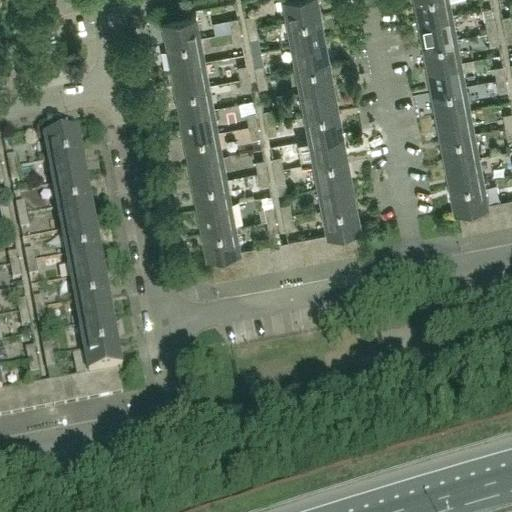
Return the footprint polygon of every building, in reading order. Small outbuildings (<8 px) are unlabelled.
[(321,14),(318,0),(283,0),(287,20),(321,14)] [(431,18),(452,15),(449,0),(414,0),(418,20),(431,18)] [(196,15),(196,13),(161,19),(162,21),(166,43),(200,36),(196,15)] [(257,26),(254,13),(245,15),(247,28),(257,26)] [(325,38),(321,14),(287,20),(291,44),(325,38)] [(418,20),(423,44),(431,42),(456,38),(452,15),(431,18),(418,20)] [(511,27),(511,24),(510,15),(501,16),(504,29),(511,27)] [(239,29),(237,16),(228,18),(230,31),(239,29)] [(495,31),(493,18),(485,20),(487,32),(495,31)] [(259,39),(257,26),(247,28),(250,41),(259,39)] [(241,42),(239,29),(230,31),(232,44),(241,42)] [(498,43),(495,31),(487,32),(489,45),(498,43)] [(200,36),(166,43),(170,67),(204,60),(200,36)] [(291,44),(295,65),(295,67),(329,61),(325,38),(291,44)] [(423,44),(427,65),(427,68),(461,62),(456,38),(431,42),(423,44)] [(170,67),(175,91),(209,84),(204,60),(170,67)] [(266,76),(264,65),(263,61),(254,63),(254,65),(256,76),(266,76)] [(329,61),(295,67),(300,91),(334,85),(329,61)] [(465,85),(461,65),(461,62),(427,68),(432,92),(465,85)] [(248,77),(246,65),(246,64),(237,66),(239,78),(248,77)] [(505,78),(502,66),(494,67),(496,80),(505,78)] [(268,86),(266,76),(256,76),(258,88),(268,86)] [(250,89),(248,77),(239,78),(242,91),(250,89)] [(507,90),(505,78),(496,80),(498,92),(507,90)] [(175,91),(179,114),(213,107),(209,84),(175,91)] [(300,91),(304,115),(338,109),(334,85),(300,91)] [(432,92),(436,115),(470,109),(465,85),(432,92)] [(218,131),(213,107),(179,114),(184,138),(218,131)] [(274,121),(272,109),(263,110),(265,123),(274,121)] [(304,115),(309,139),(343,132),(338,109),(304,115)] [(436,115),(440,139),(474,133),(470,109),(436,115)] [(257,124),(255,112),(246,113),(248,126),(257,124)] [(511,125),(511,117),(511,113),(502,115),(505,127),(511,125)] [(276,133),(274,121),(265,123),(267,135),(276,133)] [(259,136),(257,124),(248,126),(250,138),(259,136)] [(184,138),(188,161),(222,155),(218,131),(184,138)] [(78,135),(77,132),(44,138),(44,142),(48,163),(82,157),(78,135)] [(309,139),(313,162),(347,156),(343,132),(309,139)] [(440,139),(445,163),(478,156),(474,133),(440,139)] [(188,161),(193,185),(227,178),(222,155),(188,161)] [(17,169),(15,156),(6,158),(9,170),(17,169)] [(283,168),(280,156),(271,157),(274,170),(283,168)] [(347,156),(313,162),(317,186),(351,180),(347,156)] [(483,180),(478,156),(445,163),(449,186),(483,180)] [(53,187),(86,180),(82,157),(48,163),(53,187)] [(266,171),(263,159),(255,160),(257,173),(266,171)] [(285,181),(283,168),(274,170),(276,182),(285,181)] [(20,181),(17,169),(9,170),(11,183),(20,181)] [(268,184),(266,171),(257,173),(259,185),(268,184)] [(193,185),(197,208),(231,202),(227,178),(193,185)] [(57,210),(91,204),(86,180),(53,187),(57,210)] [(351,180),(317,186),(322,209),(356,203),(351,180)] [(487,204),(483,180),(449,186),(454,210),(458,210),(469,207),(480,205),(487,204)] [(508,225),(504,201),(492,203),(497,227),(508,225)] [(197,208),(201,232),(235,226),(231,202),(197,208)] [(26,216),(24,203),(15,205),(18,218),(26,216)] [(291,215),(289,203),(280,204),(282,217),(291,215)] [(322,209),(326,234),(333,233),(345,231),(356,228),(360,228),(356,203),(322,209)] [(497,227),(492,203),(487,204),(480,205),(485,229),(497,227)] [(61,234),(95,227),(91,204),(57,210),(61,234)] [(485,229),(480,205),(469,207),(474,231),(485,229)] [(10,219),(7,206),(0,207),(0,216),(1,221),(10,219)] [(274,219),(272,206),(263,208),(266,220),(274,219)] [(474,231),(469,207),(458,210),(462,233),(474,231)] [(294,227),(291,215),(282,217),(285,229),(294,227)] [(29,228),(26,216),(18,218),(20,230),(29,228)] [(12,232),(10,219),(1,221),(3,233),(12,232)] [(277,231),(274,219),(266,220),(268,233),(277,231)] [(240,250),(235,226),(201,232),(206,256),(210,256),(222,254),(233,252),(240,250)] [(95,227),(61,234),(66,257),(100,251),(95,227)] [(361,252),(356,228),(345,231),(349,254),(361,252)] [(349,254),(345,231),(333,233),(338,256),(349,254)] [(338,256),(333,233),(326,234),(322,235),(326,258),(338,256)] [(326,258),(322,235),(310,237),(314,261),(326,258)] [(314,261),(310,237),(298,239),(303,263),(314,261)] [(303,263),(298,239),(287,241),(291,265),(303,263)] [(283,266),(279,242),(267,245),(272,269),(283,266)] [(272,269),(267,245),(256,247),(260,271),(272,269)] [(260,271),(256,247),(245,249),(249,273),(260,271)] [(249,273),(245,249),(240,250),(233,252),(237,275),(249,273)] [(35,263),(33,251),(24,252),(27,265),(35,263)] [(70,281),(104,275),(100,251),(66,257),(70,281)] [(237,275),(233,252),(222,254),(226,277),(237,275)] [(19,266),(16,254),(7,256),(10,268),(19,266)] [(226,277),(222,254),(210,256),(215,279),(226,277)] [(38,276),(35,263),(27,265),(29,277),(38,276)] [(21,279),(19,266),(10,268),(12,281),(21,279)] [(108,298),(104,275),(70,281),(75,304),(108,298)] [(44,310),(42,297),(33,299),(35,311),(44,310)] [(108,298),(75,304),(79,328),(113,322),(108,298)] [(27,313),(25,300),(16,302),(18,315),(27,313)] [(46,322),(44,310),(35,311),(38,324),(46,322)] [(30,326),(27,313),(18,315),(21,327),(30,326)] [(79,328),(84,352),(117,345),(113,322),(79,328)] [(53,357),(50,345),(42,346),(44,359),(53,357)] [(84,352),(88,375),(88,376),(95,375),(106,373),(118,370),(122,370),(117,345),(84,352)] [(36,360),(34,348),(25,349),(27,362),(36,360)] [(55,370),(53,357),(44,359),(47,371),(55,370)] [(38,373),(36,360),(27,362),(30,374),(38,373)] [(118,373),(118,370),(106,373),(111,396),(122,394),(118,373)] [(111,396),(106,373),(95,375),(99,398),(111,396)] [(99,398),(95,375),(88,376),(88,375),(83,376),(88,400),(99,398)] [(88,400),(83,376),(72,379),(76,402),(88,400)] [(76,402),(72,379),(60,381),(65,405),(76,402)] [(65,405),(60,381),(49,383),(53,407),(65,405)] [(45,408),(41,384),(29,386),(34,410),(45,408)] [(34,410),(29,386),(18,388),(22,413),(34,410)] [(22,413),(18,388),(6,391),(11,415),(22,413)] [(0,416),(11,415),(6,391),(1,392),(0,392),(0,416)]
